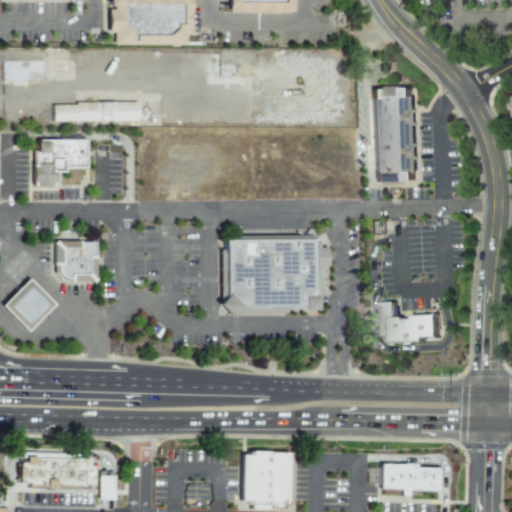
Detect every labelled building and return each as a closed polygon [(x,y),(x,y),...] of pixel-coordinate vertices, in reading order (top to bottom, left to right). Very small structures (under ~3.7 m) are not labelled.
[(188,35),(188,0),(104,0),(104,33),(111,33),(111,44),(182,45),(183,35),(188,35)] [(225,0),(225,12),(290,13),(290,0),(225,0)] [(0,85),(43,85),(43,60),(0,60),(0,85)] [(372,185),(415,185),(414,87),(370,87),(372,185)] [(135,122),(135,102),(49,102),(49,122),(135,122)] [(82,140),(28,140),(28,186),(50,186),(50,169),(82,169),(82,140)] [(220,240),(221,310),(314,310),(313,265),(323,265),(323,254),(313,254),(313,240),(220,240)] [(93,241),(50,241),(50,274),(59,274),(59,282),(93,282),(93,241)] [(51,305),(25,278),(0,302),(0,308),(24,332),(51,305)] [(438,343),(437,314),(397,315),(396,301),(379,301),(380,335),(389,335),(389,343),(438,343)] [(246,509),(286,509),(286,452),(237,452),(237,501),(246,501),(246,509)] [(16,469),(16,463),(22,463),(22,457),(32,457),(32,459),(80,459),(86,459),(86,467),(90,467),(90,484),(80,484),(80,487),(69,487),(69,488),(24,487),(24,483),(16,483),(16,478),(14,478),(14,469),(16,469)] [(436,493),(406,492),(405,498),(397,498),(397,491),(377,490),(377,465),(399,466),(399,464),(413,465),(413,468),(436,469),(436,493)]
